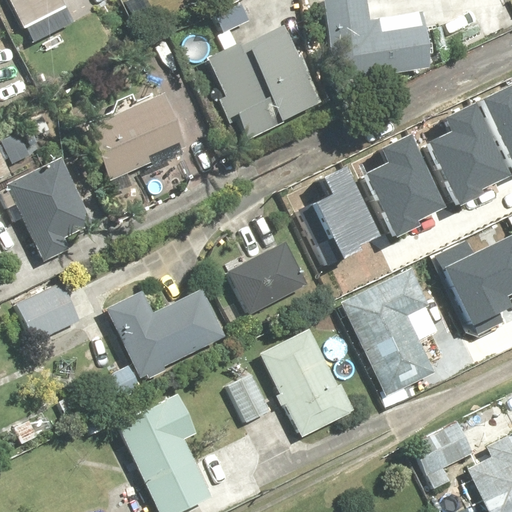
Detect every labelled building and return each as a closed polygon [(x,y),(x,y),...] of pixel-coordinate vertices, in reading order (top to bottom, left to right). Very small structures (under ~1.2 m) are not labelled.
[(11,0),(26,29),(76,5),(73,0),(11,0)] [(314,0),(323,78),(434,66),(428,7),(374,13),(372,0),(314,0)] [(284,19),(206,55),(247,141),(324,105),(284,19)] [(165,83),(83,122),(112,183),(194,144),(165,83)] [(511,98),(508,101),(502,88),(474,101),(508,171),(511,168),(511,98)] [(444,130),(420,141),(450,204),(475,193),(472,187),(499,174),(465,104),(438,117),(444,130)] [(379,162),(355,173),(386,236),(410,224),(407,218),(434,206),(401,136),(373,149),(379,162)] [(0,174),(9,170),(0,150),(0,174)] [(62,152),(7,178),(44,255),(98,229),(62,152)] [(308,200),(333,257),(351,250),(349,246),(369,237),(337,165),(314,175),(322,194),(308,200)] [(300,204),(287,211),(301,239),(314,232),(300,204)] [(511,207),(501,213),(511,236),(511,207)] [(287,236),(222,266),(246,316),(311,286),(287,236)] [(461,237),(420,254),(456,341),(503,322),(494,302),(511,294),(511,266),(501,239),(468,252),(461,237)] [(347,281),(387,261),(376,241),(337,261),(347,281)] [(337,300),(380,390),(428,368),(402,313),(422,304),(405,268),(337,300)] [(64,277),(15,300),(35,342),(84,319),(64,277)] [(103,307),(138,381),(230,338),(205,285),(155,308),(145,287),(103,307)] [(316,322),(258,350),(301,441),(359,413),(316,322)] [(131,382),(123,366),(85,384),(98,410),(136,391),(131,382)] [(255,368),(222,384),(241,423),(274,408),(255,368)] [(111,421),(154,511),(180,511),(216,495),(168,394),(111,421)] [(461,417),(411,438),(426,473),(476,452),(461,417)] [(511,443),(470,462),(493,511),(507,511),(511,510),(511,443)]
